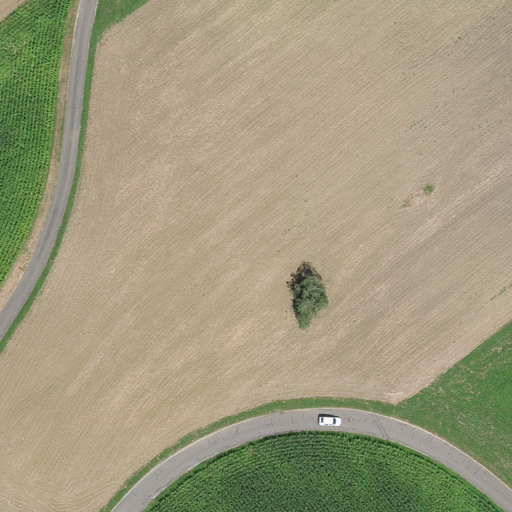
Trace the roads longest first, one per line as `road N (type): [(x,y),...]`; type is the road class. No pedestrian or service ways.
road 1 (unclassified): [(134,511),(185,459),(231,437),(300,420),(371,421),(411,435),(511,504)]
road 2 (unclassified): [(86,0),(68,170),(0,323)]
